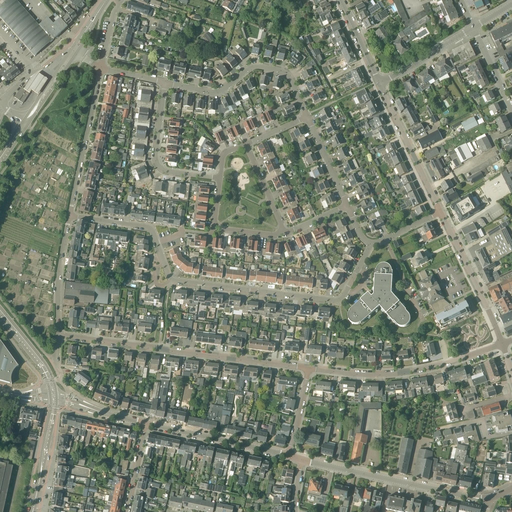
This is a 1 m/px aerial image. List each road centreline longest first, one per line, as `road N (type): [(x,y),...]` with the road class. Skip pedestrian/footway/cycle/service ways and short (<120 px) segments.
road 1 (residential): [(371,244),(343,295),(329,300),(172,280),(151,230),(68,215)]
road 2 (residential): [(308,369),(57,334)]
road 3 (residential): [(502,344),(410,372),(308,369)]
road 4 (tertiary): [(488,498),(302,460)]
road 5 (residential): [(307,117),(281,72),(250,67),(217,91),(164,82)]
road 6 (residential): [(68,215),(101,67)]
road 7 (residential): [(220,177),(166,172),(155,162),(164,82)]
road 8 (tertiary): [(288,457),(145,423)]
road 9 (residential): [(502,344),(440,212)]
road 10 (residential): [(440,212),(379,82)]
